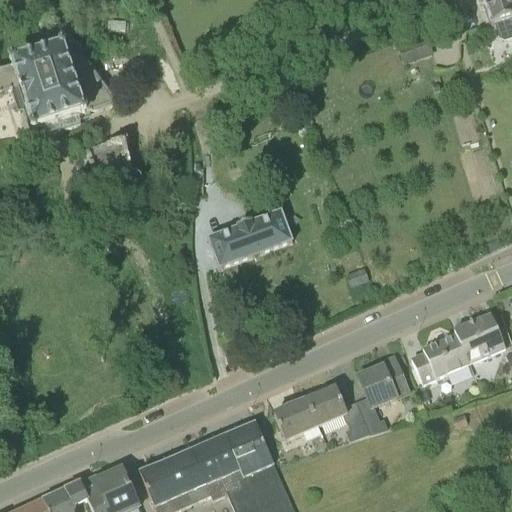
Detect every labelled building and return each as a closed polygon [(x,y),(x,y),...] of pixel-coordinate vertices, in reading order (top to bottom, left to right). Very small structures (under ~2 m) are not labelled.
[(511,0),(478,0),(480,2),(484,1),(492,28),(495,27),(499,41),(504,44),(511,41),(511,0)] [(45,140),(81,128),(78,120),(109,110),(110,110),(112,109),(115,105),(115,101),(77,50),(71,47),(66,46),(61,46),(57,49),(54,52),(51,57),(16,69),(15,68),(14,67),(13,67),(12,68),(11,68),(10,70),(9,71),(10,73),(0,75),(0,98),(11,94),(18,116),(28,112),(35,134),(43,132),(45,140)] [(131,157),(94,159),(96,189),(132,187),(131,157)] [(156,211),(173,211),(173,191),(156,191),(156,211)] [(259,258),(293,245),(282,215),(252,226),(252,225),(238,230),(238,232),(208,243),(219,273),(253,260),(259,258)] [(366,271),(365,271),(345,279),(349,292),(370,285),(371,285),(366,271)] [(456,340),(455,340),(468,369),(506,352),(491,319),(477,325),(471,323),(468,329),(454,335),(456,340)] [(232,370),(243,365),(235,336),(224,339),(232,370)] [(444,345),(423,354),(425,358),(412,364),(423,389),(468,369),(455,340),(452,341),(446,339),(444,345)] [(375,413),(409,399),(394,362),(381,367),(383,372),(358,381),(366,403),(356,407),(370,439),(387,432),(384,424),(380,425),(375,413)] [(418,393),(422,404),(428,401),(424,390),(418,393)] [(337,391),(306,405),(318,432),(347,420),(357,443),(370,439),(356,407),(345,411),(337,391)] [(318,432),(306,405),(274,419),(286,446),(318,432)] [(452,421),(456,432),(467,428),(463,418),(452,421)] [(293,511),(256,427),(140,478),(155,511),(183,511),(211,500),(213,505),(227,498),(233,511),(293,511)] [(137,511),(139,511),(122,473),(96,485),(94,481),(79,488),(89,506),(88,506),(91,511),(137,511)] [(89,506),(79,488),(40,506),(42,511),(75,511),(88,506),(89,506)]
